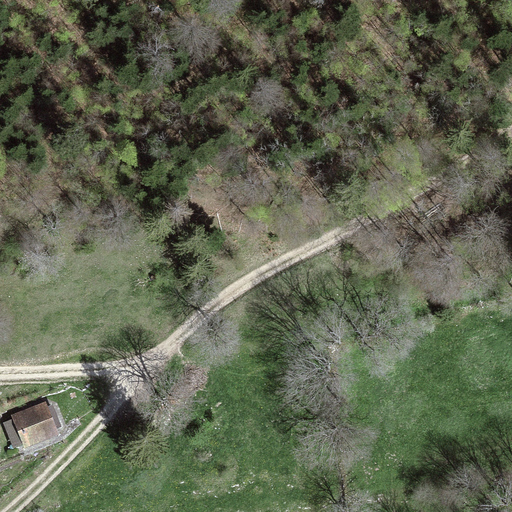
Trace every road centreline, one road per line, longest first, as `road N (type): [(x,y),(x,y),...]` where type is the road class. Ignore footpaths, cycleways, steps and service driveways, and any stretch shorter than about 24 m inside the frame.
road 1 (unclassified): [(4,511),(90,432),(174,335),(511,140)]
road 2 (track): [(0,379),(140,375)]
